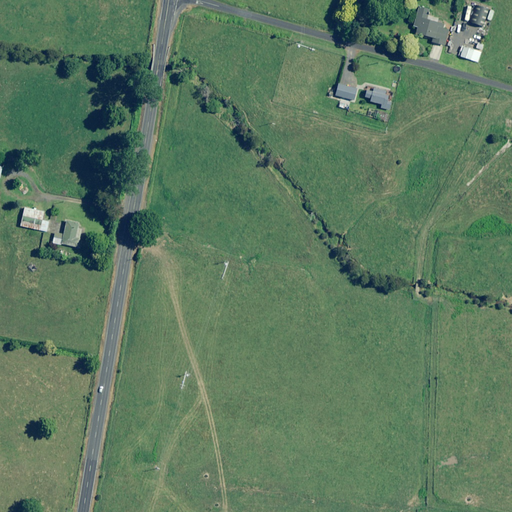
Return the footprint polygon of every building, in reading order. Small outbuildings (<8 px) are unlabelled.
[(428,9),(418,6),(412,26),(416,28),(415,33),(432,38),(431,42),(444,46),(448,30),(442,29),(443,24),(425,19),(428,9)] [(483,8),(475,6),(470,23),(478,25),(483,8)] [(475,47),(474,51),(463,47),(459,57),(477,62),(480,53),(478,52),(479,49),(475,47)] [(356,89),(337,84),(334,95),(353,100),(356,89)] [(380,108),(388,110),(390,102),(388,102),(389,96),(385,95),(386,91),(373,88),(372,92),(366,90),(364,97),(370,99),(369,102),(381,104),(380,108)] [(43,212),(23,208),(19,226),(46,232),(48,222),(41,220),(43,212)] [(65,220),(63,234),(54,233),(52,243),(61,244),(77,247),(81,229),(77,228),(78,223),(65,220)]
